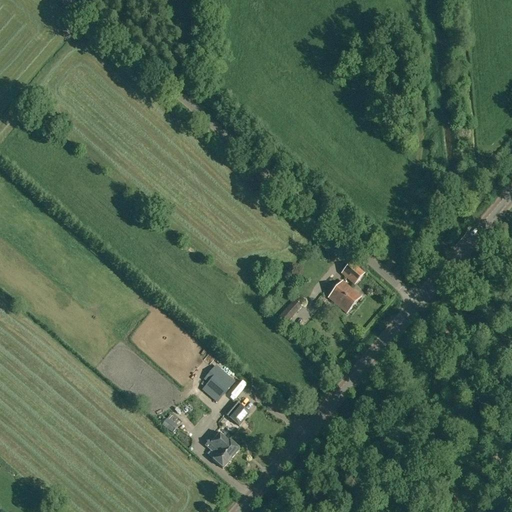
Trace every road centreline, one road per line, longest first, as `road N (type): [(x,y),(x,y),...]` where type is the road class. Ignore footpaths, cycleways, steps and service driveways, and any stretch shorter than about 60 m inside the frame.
road 1 (unclassified): [(420,302),(67,0)]
road 2 (secondary): [(237,511),(420,302)]
road 3 (track): [(409,30),(418,173),(408,219),(380,268)]
road 4 (secondary): [(420,302),(511,195)]
